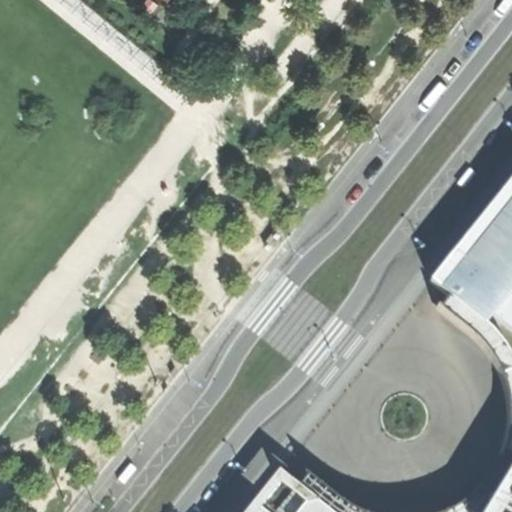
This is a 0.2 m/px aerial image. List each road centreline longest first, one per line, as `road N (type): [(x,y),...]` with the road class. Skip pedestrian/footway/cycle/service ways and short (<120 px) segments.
road 1 (tertiary): [(511,18),(352,220),(293,279),(123,511)]
road 2 (tertiary): [(178,511),(344,319),(384,254),(511,94)]
